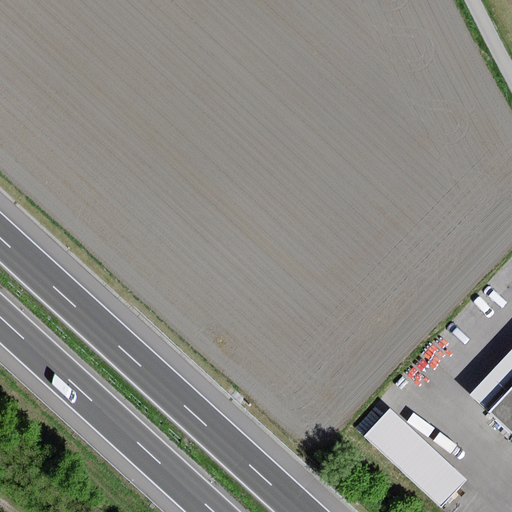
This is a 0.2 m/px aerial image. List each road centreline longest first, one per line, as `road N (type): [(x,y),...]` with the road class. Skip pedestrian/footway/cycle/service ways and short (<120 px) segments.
road 1 (motorway): [(307,511),(0,232)]
road 2 (motorway): [(0,320),(212,511)]
